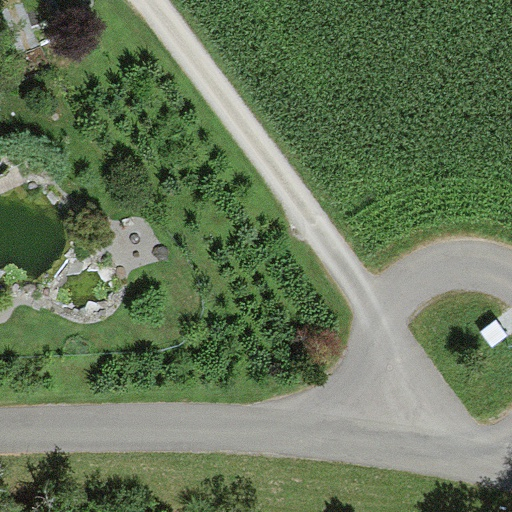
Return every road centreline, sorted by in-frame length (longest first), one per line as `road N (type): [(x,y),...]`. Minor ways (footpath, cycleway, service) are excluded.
road 1 (unclassified): [(0,431),(282,429),(511,466)]
road 2 (track): [(385,308),(145,0)]
